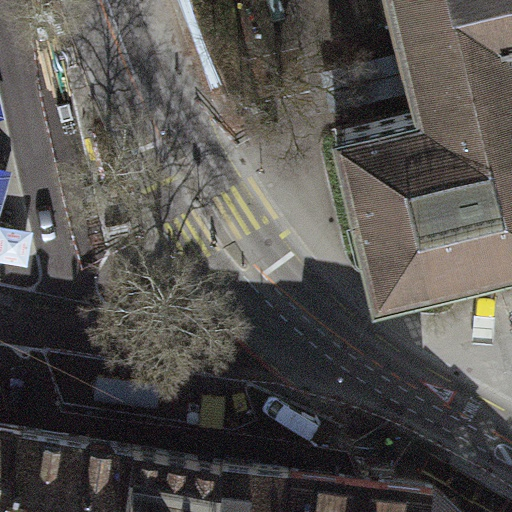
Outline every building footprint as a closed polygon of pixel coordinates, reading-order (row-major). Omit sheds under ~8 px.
[(378,296),(511,264),(511,0),(392,0),(406,58),(409,57),(422,109),(339,129),(378,296)] [(6,511),(26,426),(0,421),(0,511),(6,511)] [(78,511),(88,437),(26,426),(6,511),(78,511)] [(126,511),(136,444),(88,437),(78,511),(126,511)] [(220,511),(226,460),(136,444),(126,511),(220,511)] [(288,511),(292,467),(226,460),(220,511),(288,511)] [(432,511),(436,485),(292,467),(288,511),(432,511)] [(464,511),(436,485),(432,511),(464,511)]
